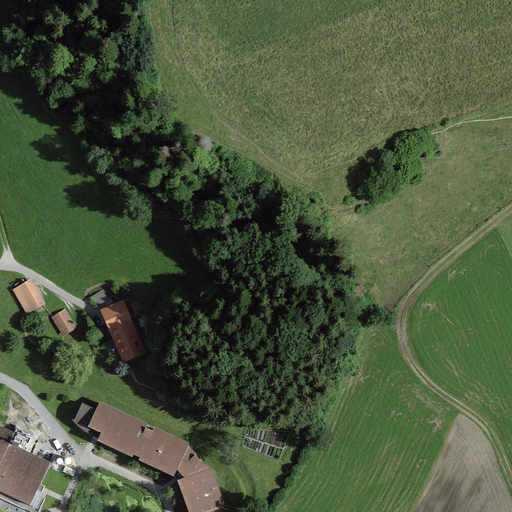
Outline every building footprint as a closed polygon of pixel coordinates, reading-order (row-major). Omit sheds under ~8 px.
[(43,303),(30,281),(20,287),(21,289),(15,292),(24,307),(26,306),(29,311),(43,303)] [(351,292),(356,298),(365,291),(360,285),(351,292)] [(92,298),(97,304),(108,298),(103,291),(92,298)] [(121,304),(104,312),(116,337),(133,330),(121,304)] [(64,335),(75,328),(64,310),(53,317),(64,335)] [(157,336),(153,314),(143,316),(148,338),(157,336)] [(133,330),(116,337),(125,358),(144,350),(135,329),(133,330)] [(174,477),(177,470),(188,447),(189,445),(99,403),(96,410),(82,403),(74,422),(78,426),(88,433),(98,438),(97,441),(132,457),(133,455),(140,458),(138,460),(174,477)] [(0,491),(30,505),(50,464),(9,445),(14,435),(0,428),(0,491)] [(12,444),(18,447),(24,435),(18,432),(12,444)] [(177,470),(184,478),(208,469),(188,447),(177,470)] [(188,511),(204,511),(221,506),(223,505),(210,469),(208,469),(184,478),(177,481),(188,511)]
